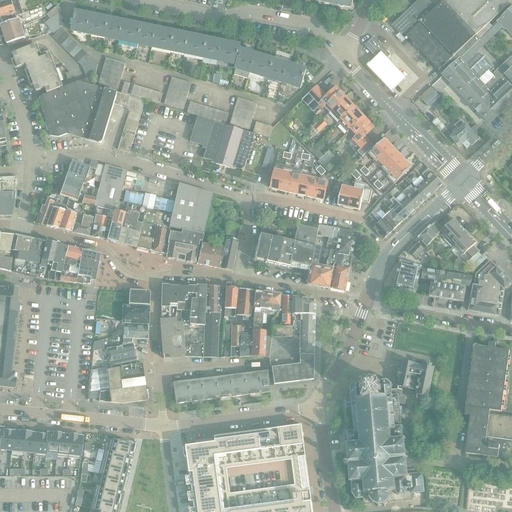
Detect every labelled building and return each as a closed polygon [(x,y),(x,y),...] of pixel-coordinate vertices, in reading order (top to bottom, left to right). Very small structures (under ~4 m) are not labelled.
[(30,17),(29,12),(23,14),(18,0),(10,0),(0,3),(0,18),(11,15),(12,17),(21,14),(22,20),(30,17)] [(351,8),(353,0),(318,0),(318,1),(351,8)] [(403,33),(426,57),(455,29),(449,22),(456,15),(443,2),(436,8),(428,0),(419,0),(392,26),(401,35),(403,33)] [(508,0),(444,0),(443,2),(456,15),(449,22),(455,29),(426,57),(439,71),(510,2),(508,0)] [(49,2),(44,6),(48,10),(53,6),(49,2)] [(47,15),(50,19),(50,20),(58,13),(59,14),(62,12),(58,6),(47,15)] [(511,8),(443,75),(474,108),(473,109),(477,113),(478,113),(489,124),(502,112),(501,112),(511,101),(511,8)] [(76,12),(72,32),(104,38),(108,19),(76,12)] [(49,28),(49,29),(60,21),(63,19),(59,14),(58,13),(50,20),(50,19),(45,23),(49,28)] [(26,41),(19,19),(1,25),(8,47),(26,41)] [(140,25),(108,19),(104,38),(136,45),(140,25)] [(64,26),(60,21),(49,29),(53,33),(53,34),(64,26)] [(172,32),(140,25),(136,45),(168,51),(172,32)] [(52,37),(56,41),(65,32),(61,28),(52,37)] [(56,41),(61,46),(70,37),(65,32),(56,41)] [(205,38),(172,32),(168,51),(201,58),(205,38)] [(61,46),(62,47),(65,50),(74,41),(70,37),(61,46)] [(239,50),(241,46),(205,38),(201,58),(237,65),(239,50)] [(364,46),(381,64),(390,56),(373,38),(364,46)] [(65,50),(69,54),(78,46),(74,41),(65,50)] [(60,89),(48,56),(40,59),(35,45),(12,54),(18,68),(26,65),(36,92),(45,88),(47,94),(60,89)] [(69,54),(73,59),(83,50),(78,46),(69,54)] [(73,59),(78,63),(87,54),(83,50),(73,59)] [(237,70),(236,74),(249,78),(250,74),(266,79),(273,60),(239,50),(237,65),(235,70),(237,70)] [(406,79),(381,53),(367,67),(391,93),(406,79)] [(78,63),(82,67),(91,59),(87,54),(78,63)] [(117,90),(125,64),(106,58),(98,85),(117,90)] [(98,65),(91,59),(82,67),(86,79),(92,77),(95,75),(98,65)] [(300,89),(306,70),(273,60),(266,79),(300,89)] [(43,95),(39,99),(50,136),(59,137),(67,134),(90,141),(95,143),(99,144),(103,142),(114,105),(117,93),(95,86),(92,77),(60,89),(47,94),(43,95)] [(183,110),(191,83),(172,77),(164,104),(183,110)] [(130,84),(124,82),(121,94),(124,95),(126,95),(130,84)] [(135,85),(130,84),(126,95),(130,96),(132,97),(135,85)] [(141,87),(135,85),(132,97),(137,99),(141,87)] [(247,86),(245,92),(254,94),(256,88),(247,86)] [(146,89),(141,87),(137,99),(143,100),(146,89)] [(309,95),(303,101),(309,107),(310,105),(315,101),(320,105),(329,114),(332,110),(333,111),(346,98),(336,87),(326,97),(322,92),(318,87),(309,95)] [(430,87),(419,98),(428,108),(440,97),(430,87)] [(143,100),(145,101),(148,102),(152,90),(146,89),(143,100)] [(148,102),(154,104),(157,92),(152,90),(148,102)] [(154,104),(159,105),(163,94),(157,92),(154,104)] [(117,93),(114,105),(120,107),(124,95),(121,94),(117,93)] [(124,95),(120,107),(126,108),(130,96),(126,95),(124,95)] [(278,95),(276,102),(282,104),(284,97),(278,95)] [(130,96),(126,108),(127,109),(129,113),(141,116),(142,111),(145,101),(143,100),(137,99),(132,97),(130,96)] [(249,130),(257,103),(238,97),(230,124),(249,130)] [(447,104),(440,97),(432,105),(439,113),(447,104)] [(329,114),(338,124),(355,108),(346,98),(333,111),(332,110),(329,114)] [(186,113),(192,115),(195,104),(190,102),(186,113)] [(192,115),(197,117),(201,105),(195,104),(192,115)] [(197,117),(202,118),(205,107),(201,105),(197,117)] [(202,118),(208,120),(212,109),(205,107),(202,118)] [(351,130),(351,131),(365,118),(355,108),(338,124),(347,133),(351,130)] [(208,120),(214,122),(217,110),(212,109),(208,120)] [(214,122),(219,123),(223,112),(217,110),(214,122)] [(228,114),(223,112),(219,123),(225,125),(228,114)] [(129,113),(127,120),(139,123),(141,116),(129,113)] [(441,130),(449,121),(441,114),(433,122),(441,130)] [(193,133),(190,142),(192,143),(195,144),(207,148),(206,150),(205,155),(204,158),(204,159),(210,161),(211,161),(217,163),(220,164),(227,166),(230,167),(236,169),(242,171),(243,171),(243,173),(244,173),(244,172),(246,172),(246,171),(244,171),(244,170),(246,162),(249,161),(248,157),(250,157),(250,153),(252,153),(251,149),(253,149),(252,145),(254,144),(254,143),(253,140),(255,135),(215,123),(198,118),(196,122),(196,124),(195,126),(195,128),(194,131),(193,133)] [(363,157),(373,147),(369,143),(369,142),(364,137),(374,128),(365,118),(351,131),(356,136),(352,140),(360,149),(357,151),(363,157)] [(322,119),(314,127),(315,128),(320,133),(328,125),(323,120),(322,119)] [(127,120),(125,126),(137,129),(139,123),(127,120)] [(256,122),(252,134),(269,139),(272,127),(256,122)] [(472,146),(478,140),(461,122),(459,122),(456,125),(456,128),(458,131),(452,137),(444,129),(440,133),(452,146),(455,143),(459,148),(462,144),(467,149),(470,145),(472,146)] [(476,124),(471,128),(478,135),(483,131),(476,124)] [(125,126),(123,132),(135,136),(137,129),(125,126)] [(123,132),(122,138),(133,142),(135,136),(123,132)] [(122,138),(120,144),(131,148),(133,142),(122,138)] [(384,139),(369,154),(376,161),(391,146),(384,139)] [(120,144),(118,150),(129,154),(130,152),(131,148),(120,144)] [(391,146),(376,161),(382,168),(398,153),(391,146)] [(323,156),(314,147),(309,151),(319,160),(323,156)] [(331,151),(323,157),(326,162),(335,156),(331,151)] [(398,153),(382,168),(389,175),(405,160),(398,153)] [(389,175),(387,177),(394,184),(412,167),(405,160),(389,175)] [(71,162),(65,178),(84,185),(90,186),(91,184),(87,183),(92,169),(71,162)] [(95,216),(90,237),(102,240),(106,240),(112,213),(114,203),(118,204),(120,195),(126,171),(121,170),(104,165),(104,166),(97,165),(95,170),(94,175),(101,177),(98,189),(96,198),(94,206),(102,208),(100,217),(95,216)] [(274,169),(270,189),(279,191),(284,172),(284,169),(275,167),(274,169)] [(284,172),(279,191),(288,193),(293,174),(294,169),(285,167),(284,169),(284,172)] [(293,174),(288,193),(297,195),(301,176),(302,173),(302,171),(294,169),(293,174)] [(428,169),(420,177),(434,192),(442,185),(428,169)] [(301,176),(297,195),(306,197),(310,178),(311,175),(302,173),(301,176)] [(0,217),(11,217),(15,194),(14,193),(4,193),(4,186),(17,184),(16,177),(3,178),(3,177),(0,177),(0,217)] [(420,177),(412,184),(416,189),(417,188),(427,199),(434,192),(420,177)] [(83,185),(84,185),(65,178),(59,195),(77,201),(78,198),(81,199),(83,195),(79,194),(83,185)] [(314,199),(319,180),(310,178),(306,197),(314,199)] [(314,199),(324,201),(328,182),(319,180),(314,199)] [(165,240),(164,243),(168,244),(165,255),(165,258),(194,264),(197,249),(197,250),(199,242),(201,242),(210,204),(211,199),(214,200),(215,195),(178,184),(168,228),(182,231),(182,234),(169,232),(167,241),(165,240)] [(411,185),(403,192),(417,208),(427,199),(417,188),(416,189),(415,190),(411,185)] [(342,186),(338,205),(349,208),(353,189),(342,186)] [(353,189),(349,208),(360,210),(362,202),(369,203),(372,190),(364,189),(363,191),(353,189)] [(124,201),(142,204),(144,193),(126,190),(124,201)] [(403,192),(395,200),(397,202),(410,215),(417,208),(403,192)] [(94,215),(95,216),(100,217),(102,208),(94,206),(96,198),(84,196),(82,204),(78,203),(77,204),(73,219),(74,219),(70,233),(89,237),(92,219),(85,217),(86,211),(90,212),(90,211),(95,212),(94,215)] [(54,202),(44,226),(45,226),(57,230),(63,211),(65,206),(59,204),(61,200),(55,198),(54,202)] [(42,206),(35,224),(44,226),(54,202),(47,200),(45,204),(44,204),(43,206),(42,206)] [(231,209),(232,203),(222,200),(220,206),(231,209)] [(394,205),(389,209),(392,211),(402,222),(410,215),(397,202),(394,205)] [(66,212),(63,211),(57,230),(70,233),(74,219),(73,219),(77,204),(73,203),(71,212),(66,211),(66,212)] [(106,240),(105,241),(116,243),(124,215),(125,209),(126,206),(118,204),(114,203),(112,213),(106,240)] [(124,215),(116,243),(135,248),(144,210),(126,206),(125,209),(124,215)] [(167,231),(168,226),(161,224),(163,215),(157,214),(144,210),(135,248),(148,251),(153,229),(167,231)] [(377,214),(382,220),(383,220),(393,231),(402,222),(392,211),(386,217),(381,211),(377,214)] [(383,239),(393,231),(383,220),(382,220),(381,222),(373,228),(383,239)] [(447,230),(441,236),(444,240),(453,248),(455,246),(467,234),(453,220),(445,228),(447,230)] [(443,230),(436,222),(418,239),(420,242),(418,244),(424,250),(439,236),(438,235),(443,230)] [(224,241),(223,249),(224,249),(219,270),(231,272),(238,241),(237,240),(239,228),(228,225),(225,238),(225,241),(224,241)] [(260,235),(254,259),(265,262),(265,263),(288,268),(288,267),(307,271),(307,272),(308,273),(317,229),(301,226),(297,225),(293,242),(272,238),(272,237),(271,237),(260,235)] [(308,273),(305,285),(316,287),(321,266),(317,265),(321,248),(318,247),(320,236),(328,238),(330,228),(318,226),(317,229),(308,273)] [(328,238),(326,244),(336,246),(338,236),(340,229),(337,229),(330,228),(328,238)] [(148,251),(165,255),(168,244),(164,243),(165,240),(167,231),(153,229),(148,251)] [(335,251),(334,256),(342,257),(340,268),(349,270),(355,240),(351,239),(353,231),(340,229),(338,236),(336,246),(335,251)] [(0,269),(11,272),(12,258),(4,257),(5,253),(10,254),(12,236),(0,234),(0,269)] [(455,246),(463,255),(460,257),(467,264),(478,253),(472,246),(476,243),(467,234),(455,246)] [(14,264),(26,267),(25,275),(37,278),(45,243),(15,236),(12,250),(16,250),(13,264),(14,264)] [(46,264),(51,265),(56,245),(45,243),(37,278),(42,279),(44,269),(46,269),(46,264)] [(224,249),(223,249),(214,247),(201,244),(196,265),(219,270),(224,249)] [(418,244),(409,252),(415,259),(424,250),(418,244)] [(54,281),(60,282),(68,248),(56,245),(51,265),(50,272),(55,273),(54,281)] [(68,248),(60,282),(68,283),(69,278),(70,275),(70,273),(77,275),(78,270),(81,251),(68,248)] [(321,266),(316,287),(327,290),(334,256),(335,251),(330,250),(328,257),(324,266),(321,266)] [(77,275),(90,278),(89,281),(90,281),(95,282),(95,279),(99,255),(94,254),(81,251),(78,270),(77,275)] [(484,254),(469,268),(473,272),(487,258),(484,254)] [(334,256),(327,290),(344,293),(345,289),(346,288),(347,285),(346,283),(349,270),(340,268),(342,257),(334,256)] [(421,267),(400,262),(393,287),(394,287),(396,290),(400,292),(403,289),(415,292),(421,267)] [(495,315),(496,315),(500,316),(504,290),(511,283),(490,262),(477,276),(475,287),(474,287),(469,312),(495,316),(495,315)] [(12,273),(25,275),(26,267),(14,264),(12,273)] [(470,288),(472,278),(422,269),(420,279),(433,281),(432,284),(431,284),(429,297),(463,302),(465,290),(464,290),(465,287),(470,288)] [(189,320),(181,320),(181,324),(182,345),(183,345),(200,346),(203,347),(203,358),(217,358),(218,321),(220,321),(220,287),(196,285),(196,287),(195,299),(190,299),(190,311),(189,320)] [(0,286),(0,300),(20,302),(17,301),(19,287),(8,286),(7,287),(0,286)] [(161,307),(160,321),(163,359),(183,357),(182,345),(181,324),(175,324),(174,320),(169,320),(169,307),(176,307),(177,307),(176,295),(177,295),(177,286),(163,286),(162,287),(161,294),(161,307)] [(177,307),(176,307),(176,310),(187,311),(190,311),(190,299),(195,299),(196,287),(177,286),(177,295),(176,295),(177,307)] [(224,303),(223,317),(234,318),(234,315),(237,289),(226,288),(224,303)] [(231,326),(230,347),(230,358),(245,357),(251,357),(252,331),(252,329),(247,328),(246,334),(243,333),(244,326),(242,326),(242,320),(248,321),(249,317),(250,317),(252,291),(238,289),(235,315),(234,315),(234,318),(233,326),(231,326)] [(128,291),(127,304),(149,306),(149,294),(147,291),(133,291),(128,291)] [(253,301),(252,311),(253,311),(252,329),(252,331),(261,331),(262,324),(264,293),(254,292),(253,301)] [(264,293),(262,324),(266,324),(266,315),(275,316),(278,312),(279,295),(264,293)] [(282,296),(281,327),(291,327),(291,318),(291,298),(282,296)] [(313,301),(291,298),(291,318),(291,327),(291,337),(295,337),(295,328),(297,328),(297,326),(299,326),(314,326),(314,309),(314,303),(313,301)] [(13,371),(20,302),(0,300),(0,387),(15,389),(16,378),(14,378),(15,371),(13,371)] [(148,325),(149,307),(122,306),(121,323),(148,325)] [(295,337),(295,338),(299,338),(314,338),(314,326),(299,326),(297,326),(297,328),(295,328),(295,337)] [(123,327),(123,339),(126,339),(132,339),(147,340),(148,328),(127,327),(123,327)] [(271,337),(269,358),(270,367),(273,384),(313,379),(313,355),(314,338),(299,338),(295,338),(295,337),(291,337),(291,327),(281,327),(273,328),(272,332),(271,337)] [(252,331),(251,357),(264,358),(269,358),(271,337),(272,332),(265,331),(261,331),(252,331)] [(93,342),(92,351),(104,349),(102,340),(93,342)] [(132,343),(107,349),(110,366),(135,361),(132,343)] [(474,346),(465,416),(470,416),(466,454),(511,460),(511,459),(511,416),(499,415),(500,412),(502,412),(509,351),(495,349),(496,344),(489,343),(488,348),(474,346)] [(183,345),(182,345),(183,357),(203,358),(203,347),(200,346),(183,345)] [(351,482),(352,493),(351,493),(351,494),(352,494),(356,499),(355,500),(357,500),(357,499),(361,499),(363,499),(364,505),(371,504),(374,505),(375,504),(379,505),(378,507),(380,507),(381,505),(384,505),(385,506),(386,506),(386,504),(389,502),(390,503),(391,502),(413,500),(412,493),(424,492),(422,474),(413,474),(413,471),(407,471),(406,458),(408,458),(408,456),(406,456),(404,441),(406,440),(406,438),(403,439),(402,428),(404,428),(404,427),(402,427),(402,426),(402,425),(401,425),(401,416),(400,405),(399,405),(399,403),(404,404),(405,397),(400,396),(402,387),(417,391),(417,395),(428,397),(434,368),(422,366),(421,367),(414,365),(414,364),(404,362),(402,371),(399,371),(397,377),(400,378),(398,389),(393,388),(391,384),(392,383),(391,382),(390,383),(387,381),(387,380),(386,379),(385,381),(382,381),(381,379),(380,380),(380,381),(378,381),(378,379),(375,380),(375,381),(364,383),(364,381),(361,381),(361,383),(359,383),(359,382),(358,382),(357,383),(354,383),(353,382),(352,383),(353,384),(350,387),(349,387),(348,388),(350,389),(350,393),(348,393),(349,395),(350,395),(351,399),(345,400),(345,409),(350,408),(351,420),(352,421),(353,421),(354,429),(347,430),(347,431),(346,431),(347,432),(345,432),(345,434),(346,434),(347,444),(344,445),(345,447),(346,446),(348,461),(345,461),(344,463),(344,465),(346,466),(348,466),(350,480),(348,481),(348,482),(351,482)] [(99,392),(98,402),(123,405),(123,402),(147,399),(142,364),(136,365),(106,370),(109,390),(99,392)] [(269,393),(267,370),(258,371),(258,375),(173,385),(173,382),(169,383),(171,401),(175,401),(175,404),(269,393)] [(216,443),(187,447),(190,474),(191,477),(191,479),(191,482),(192,485),(192,488),(192,490),(193,493),(193,495),(193,499),(194,501),(194,504),(194,506),(195,510),(195,511),(312,511),(310,488),(300,489),(301,504),(235,511),(222,511),(215,456),(304,445),(305,445),(302,425),(215,437),(216,443)] [(0,450),(11,451),(13,431),(2,430),(0,447),(0,450)] [(13,431),(11,451),(22,453),(24,432),(13,431)] [(24,432),(22,453),(33,454),(33,456),(36,434),(24,432)] [(36,434),(33,456),(44,457),(47,433),(47,435),(36,434)] [(47,433),(44,457),(45,458),(45,459),(55,461),(56,457),(59,434),(53,433),(53,434),(47,433)] [(59,434),(56,457),(67,458),(70,435),(69,435),(60,434),(59,434)] [(70,435),(67,458),(80,459),(82,437),(76,436),(70,435)] [(104,450),(104,451),(131,457),(132,453),(134,445),(126,443),(127,441),(119,439),(119,442),(109,439),(106,451),(104,450)] [(130,501),(141,504),(145,483),(141,482),(149,447),(156,448),(153,462),(158,463),(162,448),(142,444),(130,501)] [(104,451),(101,462),(126,468),(128,457),(130,458),(131,457),(104,451)] [(101,462),(98,474),(123,480),(124,474),(126,468),(101,462)] [(98,486),(120,491),(121,487),(123,480),(98,474),(103,476),(100,486),(98,486)] [(98,486),(95,498),(117,503),(119,496),(120,492),(120,491),(98,486)] [(95,498),(92,510),(101,511),(114,511),(117,504),(117,503),(95,498)]
